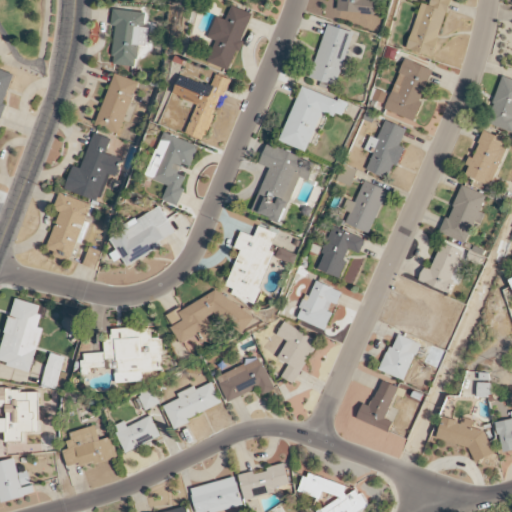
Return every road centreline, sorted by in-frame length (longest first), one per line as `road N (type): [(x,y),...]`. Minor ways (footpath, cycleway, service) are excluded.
road 1 (residential): [(44,511),(135,485),(232,434),(265,429),(315,440),(442,493),(473,498),(511,489)]
road 2 (residential): [(0,269),(113,298),(152,291),(183,269),(294,0)]
road 3 (residential): [(315,440),(472,68),(488,0)]
road 4 (tertiary): [(76,0),(68,64),(0,246)]
